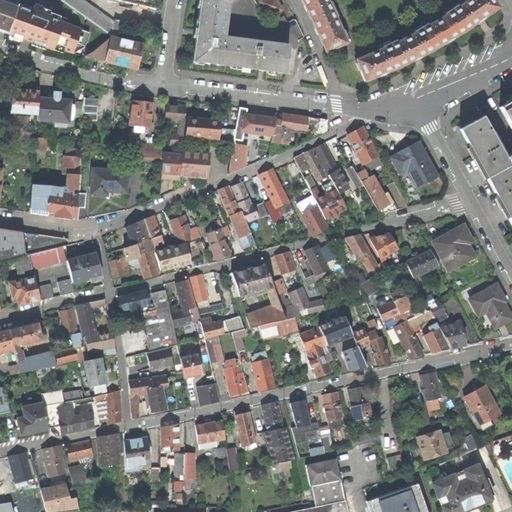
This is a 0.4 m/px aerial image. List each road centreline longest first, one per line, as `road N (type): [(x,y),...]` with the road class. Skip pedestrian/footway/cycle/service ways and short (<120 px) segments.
road 1 (residential): [(128,426),(511,344)]
road 2 (residential): [(110,292),(470,201)]
road 3 (residential): [(370,109),(310,145),(96,230)]
road 4 (residential): [(370,109),(163,82)]
road 5 (residential): [(163,82),(112,80),(0,47)]
road 6 (residential): [(110,292),(128,426)]
road 7 (residential): [(0,453),(128,426)]
